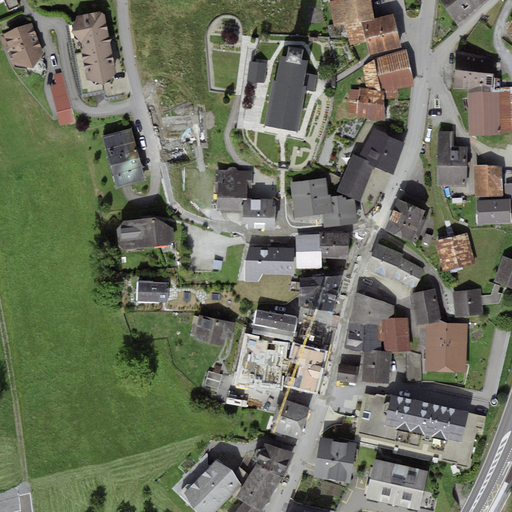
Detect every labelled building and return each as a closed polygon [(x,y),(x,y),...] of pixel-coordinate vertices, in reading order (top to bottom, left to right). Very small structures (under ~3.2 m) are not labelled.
[(336,0),(337,4),(327,6),(331,29),(372,23),(368,0),(336,0)] [(439,0),(455,23),(487,0),(439,0)] [(100,12),(77,16),(71,34),(80,43),(86,81),(103,86),(117,74),(105,15),(100,12)] [(390,20),(363,27),(371,56),(398,49),(390,20)] [(31,25),(4,36),(13,64),(34,69),(44,57),(31,25)] [(278,79),(273,79),(265,127),(298,133),(305,91),(314,92),(317,75),(306,73),(308,62),(302,61),(304,51),(289,48),(287,59),(281,58),(278,79)] [(494,59),(456,50),(453,88),(468,89),(468,92),(492,92),(494,59)] [(405,54),(375,61),(383,93),(413,85),(405,54)] [(266,66),(258,66),(257,80),(265,81),(266,66)] [(57,84),(51,85),(62,123),(73,120),(60,74),(55,76),(57,84)] [(511,91),(499,92),(498,132),(511,132),(511,91)] [(387,95),(351,92),(349,117),(385,119),(387,95)] [(469,135),(498,136),(498,132),(499,92),(492,92),(468,92),(469,135)] [(131,130),(103,138),(117,190),(125,188),(145,182),(131,130)] [(405,144),(375,131),(360,158),(368,162),(368,165),(375,169),(393,176),(405,144)] [(437,131),(437,166),(467,166),(468,147),(454,147),(454,131),(437,131)] [(360,158),(354,155),(338,192),(361,203),(375,169),(368,165),(368,162),(360,158)] [(467,166),(437,166),(437,186),(467,187),(467,166)] [(502,166),(475,167),(475,197),(502,196),(502,190),(502,166)] [(218,212),(242,212),(243,200),(252,200),(252,172),(238,171),(236,168),(229,168),(227,171),(215,171),(215,185),(218,185),(218,212)] [(330,177),(290,183),(295,218),(322,214),(324,229),(359,224),(356,202),(345,198),(334,199),(330,177)] [(426,210),(398,198),(385,230),(412,241),(414,237),(418,239),(427,219),(423,217),(426,210)] [(243,200),(242,212),(242,225),(247,226),(247,230),(274,231),(275,201),(252,200),(243,200)] [(506,200),(476,201),(477,226),(511,224),(511,222),(510,200),(506,200)] [(157,219),(124,223),(117,231),(118,245),(124,252),(170,247),(175,242),(174,229),(157,219)] [(426,234),(423,242),(429,245),(432,236),(426,234)] [(349,236),(322,235),(321,256),(348,257),(349,236)] [(468,235),(436,242),(442,271),(474,264),(468,235)] [(319,236),(295,238),(297,269),(321,267),(319,236)] [(404,255),(378,244),(367,270),(393,282),(394,280),(415,290),(423,274),(422,268),(403,258),(404,255)] [(294,277),(294,250),(248,248),(244,283),(258,284),(263,276),(294,277)] [(482,315),(482,306),(501,305),(504,287),(511,289),(511,260),(505,258),(495,283),(492,296),(481,297),(480,290),(454,293),(456,317),(482,315)] [(223,262),(214,261),(212,270),(221,271),(223,262)] [(343,275),(300,278),(299,307),(335,313),(343,275)] [(168,284),(137,283),(137,302),(168,302),(168,284)] [(436,291),(411,296),(418,328),(429,326),(442,323),(436,291)] [(385,302),(355,292),(350,322),(383,325),(383,320),(389,320),(389,318),(394,318),(394,306),(385,302)] [(251,327),(296,335),(300,316),(254,309),(251,327)] [(192,323),(197,325),(194,340),(223,347),(225,339),(231,340),(235,323),(199,315),(194,315),(192,323)] [(383,320),(383,325),(384,341),(385,351),(412,353),(408,318),(394,318),(389,318),(389,320),(383,320)] [(383,325),(350,322),(347,350),(366,352),(381,351),(381,342),(384,341),(383,325)] [(442,323),(429,326),(426,372),(466,373),(468,324),(442,323)] [(282,385),(292,345),(246,333),(236,373),(253,377),(253,374),(261,376),(260,379),(282,385)] [(326,353),(294,346),(285,385),(316,393),(326,353)] [(381,351),(366,352),(364,382),(390,385),(391,353),(381,351)] [(358,369),(338,366),(336,381),(356,384),(358,369)] [(205,384),(219,389),(223,376),(219,375),(213,373),(209,371),(205,384)] [(487,416),(364,390),(353,441),(394,450),(393,453),(438,463),(439,460),(456,464),(456,466),(468,469),(477,430),(484,431),(487,416)] [(283,409),(278,407),(270,432),(299,441),(310,410),(285,402),(283,409)] [(358,446),(321,439),(314,477),(350,483),(358,446)] [(295,454),(271,447),(268,454),(261,452),(258,459),(259,461),(256,465),(283,479),(295,454)] [(419,511),(429,472),(374,460),(366,500),(419,511)] [(218,461),(186,491),(193,511),(196,511),(216,511),(241,486),(233,471),(218,461)] [(244,504),(237,511),(263,511),(283,479),(256,465),(237,499),(244,504)]
